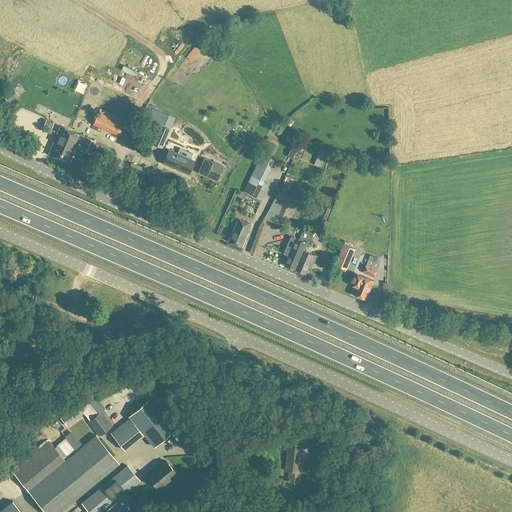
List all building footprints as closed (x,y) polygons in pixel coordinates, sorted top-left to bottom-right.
[(195,47),(191,52),(196,55),(200,50),(195,47)] [(48,77),(36,104),(70,119),(82,92),(48,77)] [(15,98),(9,91),(3,95),(7,102),(8,103),(15,98)] [(80,105),(75,116),(86,121),(91,110),(80,105)] [(145,106),(143,114),(153,117),(155,109),(145,106)] [(115,107),(112,112),(124,117),(126,111),(115,107)] [(120,136),(127,120),(99,108),(92,124),(120,136)] [(46,119),(43,126),(51,129),(53,122),(46,119)] [(90,154),(96,141),(60,125),(48,153),(68,162),(75,146),(79,148),(79,149),(90,154)] [(162,147),(166,138),(164,137),(167,128),(159,125),(151,143),(162,147)] [(290,148),(286,155),(292,158),(296,151),(290,148)] [(188,173),(194,161),(168,150),(163,162),(188,173)] [(252,175),(244,190),(257,196),(260,189),(266,192),(270,184),(264,181),(275,159),(262,153),(252,175)] [(217,181),(224,166),(204,157),(197,172),(217,181)] [(147,175),(149,169),(143,167),(140,173),(147,175)] [(135,175),(132,183),(144,187),(147,180),(135,175)] [(279,190),(270,207),(280,211),(287,196),(288,194),(279,190)] [(288,223),(298,200),(287,196),(280,211),(277,218),(288,223)] [(326,223),(332,209),(326,206),(320,220),(326,223)] [(242,247),(251,224),(239,219),(229,241),(242,247)] [(134,235),(136,229),(111,222),(109,228),(134,235)] [(307,252),(314,234),(304,230),(300,240),(293,237),(285,253),(286,253),(290,254),(285,265),(297,270),(302,258),(304,259),(307,252)] [(342,245),(333,266),(345,271),(354,250),(342,245)] [(317,256),(307,252),(304,259),(302,258),(297,270),(306,274),(309,268),(312,269),(317,256)] [(26,265),(21,263),(12,259),(4,277),(18,284),(26,265)] [(366,264),(363,272),(374,277),(377,269),(366,264)] [(366,299),(374,280),(355,272),(350,283),(356,286),(353,293),(366,299)] [(103,309),(121,309),(122,300),(114,299),(114,294),(103,293),(103,309)] [(92,392),(86,397),(89,402),(98,413),(101,411),(105,408),(92,392)] [(130,418),(111,433),(122,447),(125,450),(144,435),(154,447),(156,445),(174,431),(148,400),(128,416),(130,418)] [(89,402),(81,408),(84,412),(90,420),(98,413),(89,402)] [(67,426),(84,412),(81,408),(78,404),(61,418),(67,426)] [(112,426),(101,411),(98,413),(90,420),(88,421),(99,435),(112,426)] [(72,430),(80,442),(89,435),(81,424),(72,430)] [(45,511),(114,456),(96,434),(65,460),(49,441),(12,471),(45,511)] [(289,436),(288,443),(302,444),(307,445),(308,438),(289,436)] [(332,437),(322,436),(321,443),(331,444),(332,437)] [(65,438),(57,445),(66,456),(75,449),(65,438)] [(300,471),(302,444),(288,443),(286,470),(289,470),(288,481),(299,482),(300,471)] [(157,488),(176,473),(166,460),(158,466),(159,467),(156,470),(155,469),(147,476),(157,488)] [(88,511),(102,511),(139,482),(126,466),(81,503),(88,511)] [(78,501),(99,482),(96,479),(75,497),(78,501)] [(21,511),(11,500),(0,509),(0,511),(21,511)] [(125,511),(116,501),(107,509),(108,511),(125,511)] [(138,501),(135,511),(146,511),(148,503),(144,503),(138,501)]
